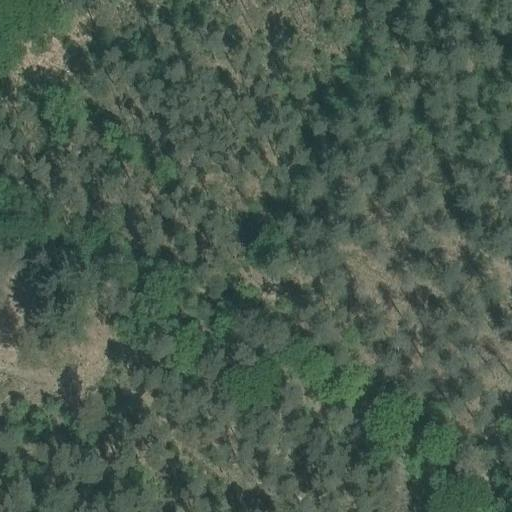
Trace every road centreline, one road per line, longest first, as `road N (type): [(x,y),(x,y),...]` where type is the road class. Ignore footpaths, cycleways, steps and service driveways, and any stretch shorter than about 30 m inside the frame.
road 1 (unknown): [(0,177),(220,318),(248,355),(319,376),(511,497)]
road 2 (track): [(0,230),(469,511)]
